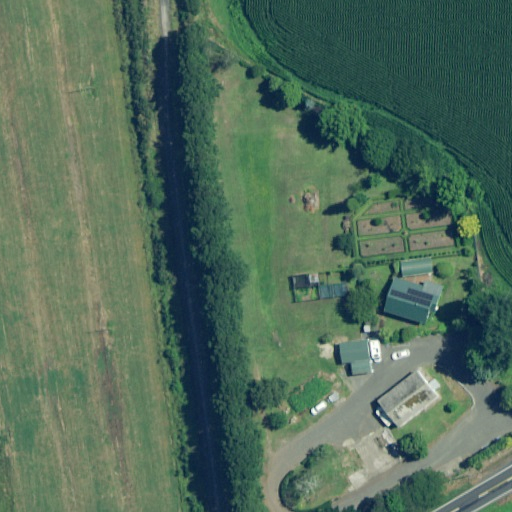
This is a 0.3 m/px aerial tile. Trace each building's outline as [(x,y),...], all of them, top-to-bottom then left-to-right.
[(433,261),(403,263),(404,277),(434,275),(433,261)] [(347,296),(345,270),(320,273),(322,299),(347,296)] [(425,288),(397,279),(387,313),(431,326),(436,312),(444,285),(428,280),(425,288)] [(372,374),(370,341),(342,342),(343,364),(353,364),(354,375),(372,374)] [(435,380),(428,385),(418,372),(380,402),(401,429),(439,399),(434,392),(440,387),(435,380)] [(370,488),(348,454),(333,464),(344,481),(347,479),(358,496),(370,488)]
